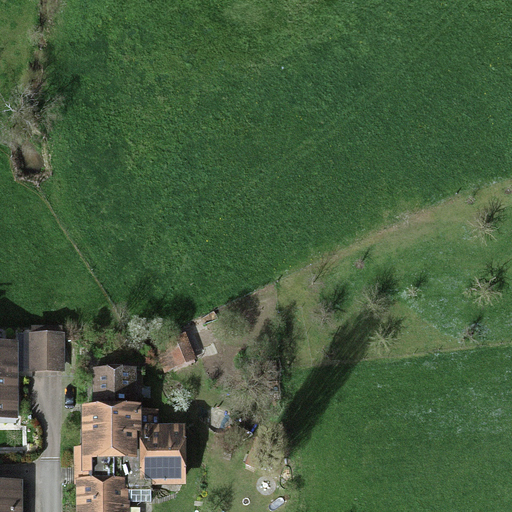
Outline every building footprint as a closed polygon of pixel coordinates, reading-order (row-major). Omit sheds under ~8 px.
[(32,337),(32,370),(46,370),(46,338),(32,337)] [(46,338),(46,370),(64,370),(64,338),(46,338)] [(13,352),(0,352),(0,418),(12,418),(13,352)] [(134,369),(97,369),(97,412),(91,412),(91,447),(85,447),(85,511),(122,511),(123,503),(153,503),(153,477),(181,477),(181,435),(156,435),(156,412),(134,412),(134,369)] [(29,511),(29,491),(0,490),(0,511),(29,511)]
